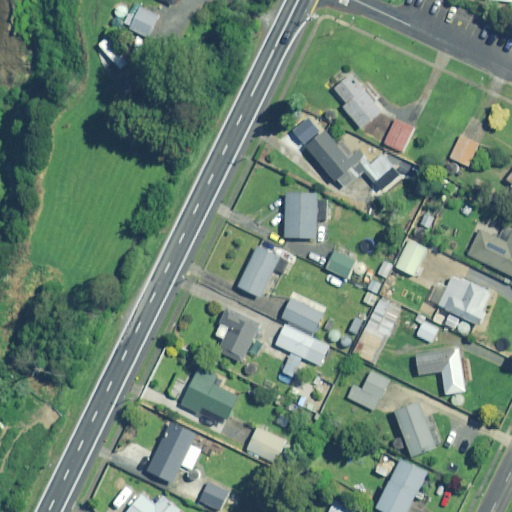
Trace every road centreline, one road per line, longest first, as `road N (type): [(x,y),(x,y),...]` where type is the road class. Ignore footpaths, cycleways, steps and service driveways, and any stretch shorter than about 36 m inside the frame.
road 1 (primary): [(47,511),(297,0)]
road 2 (residential): [(511,72),(360,0)]
